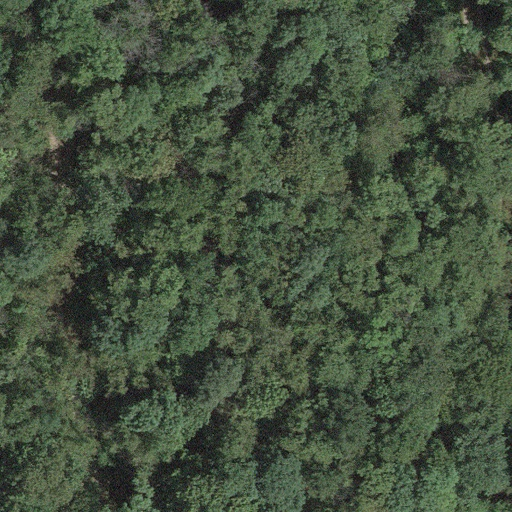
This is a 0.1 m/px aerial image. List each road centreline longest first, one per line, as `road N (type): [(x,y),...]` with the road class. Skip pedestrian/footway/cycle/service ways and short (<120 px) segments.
road 1 (track): [(85,511),(51,284),(60,145),(14,0)]
road 2 (track): [(472,0),(494,164),(486,511)]
